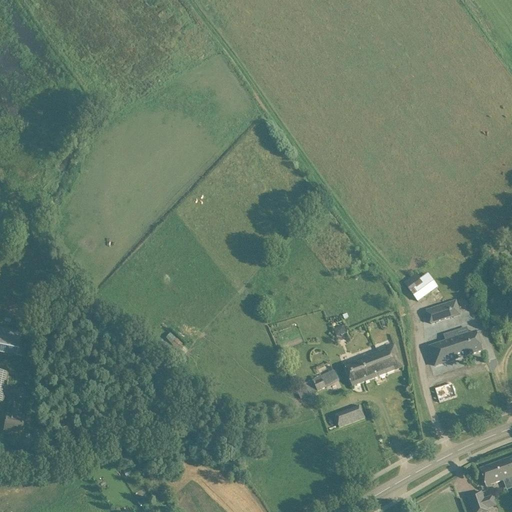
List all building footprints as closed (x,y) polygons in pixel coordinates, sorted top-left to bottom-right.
[(418,301),(438,287),(428,273),(421,278),(417,273),(404,283),(418,301)] [(456,301),(427,311),(431,324),(452,317),(451,312),(452,312),(451,309),(457,307),(459,312),(460,312),(456,301)] [(343,326),(334,330),(337,337),(346,334),(343,326)] [(0,352),(17,356),(21,332),(5,329),(0,327),(0,352)] [(469,334),(458,338),(456,331),(443,335),(445,342),(429,347),(436,366),(483,351),(477,332),(469,334)] [(403,368),(394,346),(344,365),(349,378),(353,387),(403,368)] [(312,380),(295,388),(301,400),(339,382),(334,370),(312,381),(312,380)] [(437,388),(442,404),(461,398),(456,382),(437,388)] [(6,420),(4,430),(11,432),(11,430),(22,432),(22,429),(25,429),(25,423),(23,422),(24,419),(26,408),(17,406),(9,405),(7,416),(6,416),(6,420)] [(364,418),(360,406),(334,416),(339,428),(364,418)] [(511,457),(480,470),(483,479),(486,487),(511,476),(511,457)] [(482,492),(468,497),(473,511),(488,511),(488,510),(497,506),(493,495),(484,499),(482,492)] [(140,506),(147,502),(144,496),(136,501),(140,506)]
